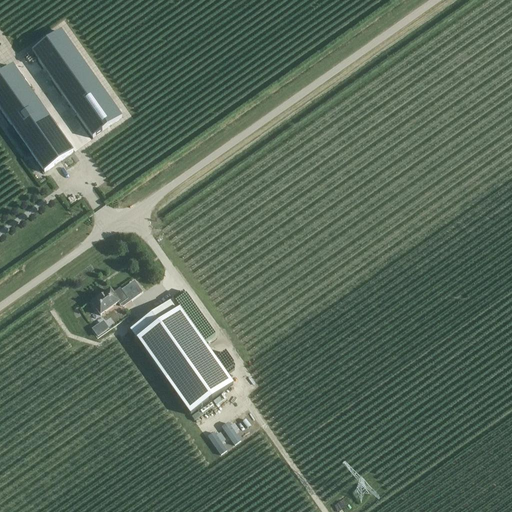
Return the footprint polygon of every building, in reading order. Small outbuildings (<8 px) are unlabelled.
[(121,119),(61,33),(32,53),(93,140),(121,119)] [(0,110),(44,173),(73,153),(13,67),(0,76),(0,110)] [(73,194),(67,197),(69,203),(75,201),(73,194)] [(79,199),(69,205),(75,216),(86,209),(79,199)] [(92,304),(100,316),(118,304),(120,306),(128,300),(120,290),(113,295),(110,292),(92,304)] [(234,388),(226,376),(173,301),(130,331),(191,418),(233,389),(234,388)] [(229,425),(223,429),(235,447),(242,443),(229,425)] [(227,452),(214,434),(208,439),(221,457),(227,452)]
